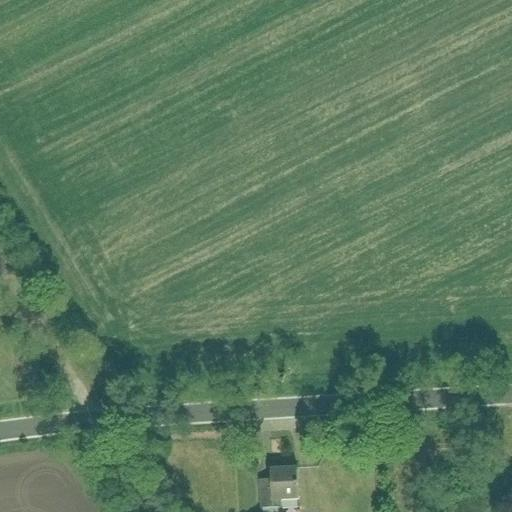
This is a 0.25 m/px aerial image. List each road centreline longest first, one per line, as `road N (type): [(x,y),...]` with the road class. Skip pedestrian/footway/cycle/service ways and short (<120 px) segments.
road 1 (unclassified): [(0,433),(511,394)]
road 2 (track): [(148,511),(0,264)]
